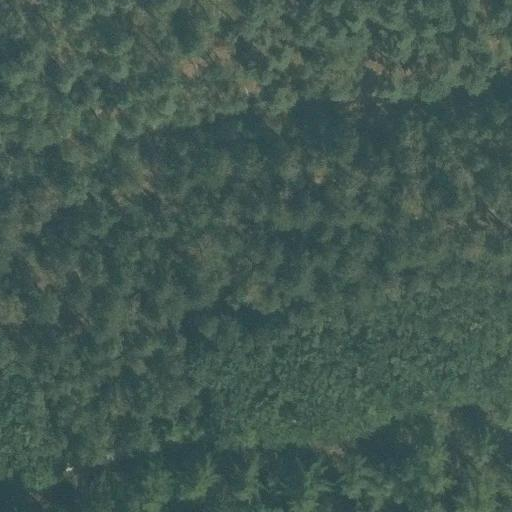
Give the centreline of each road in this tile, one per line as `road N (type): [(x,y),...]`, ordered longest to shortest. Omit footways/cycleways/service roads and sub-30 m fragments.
road 1 (track): [(511,368),(0,478)]
road 2 (track): [(511,73),(0,151)]
